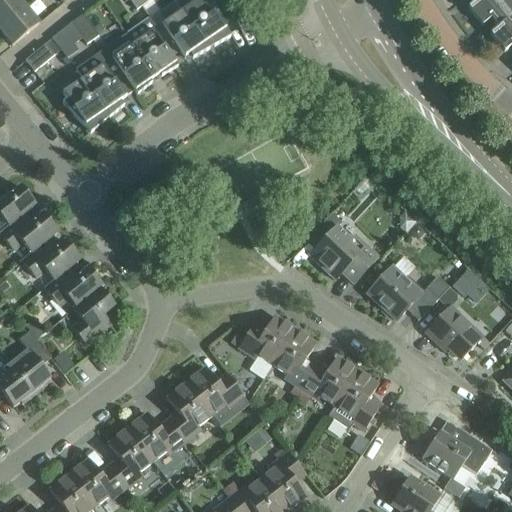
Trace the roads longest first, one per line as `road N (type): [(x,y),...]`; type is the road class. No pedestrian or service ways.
road 1 (residential): [(430,379),(294,288),(157,303)]
road 2 (residential): [(0,476),(134,367),(156,324),(157,303)]
road 3 (residential): [(81,198),(187,113),(259,75)]
road 4 (secondary): [(499,186),(372,11)]
road 5 (secondary): [(352,47),(384,88),(499,186)]
road 6 (residential): [(344,511),(430,379)]
road 7 (residential): [(511,110),(420,0)]
road 8 (residential): [(157,303),(153,287),(81,198)]
